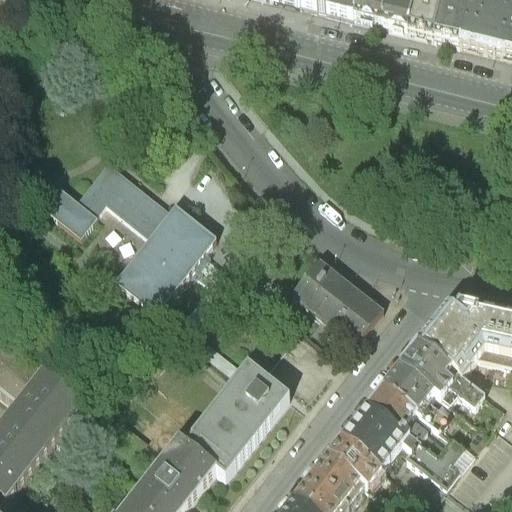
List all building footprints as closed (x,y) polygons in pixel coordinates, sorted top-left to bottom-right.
[(274,0),(273,5),(273,6),(299,12),(298,12),(301,0),(274,0)] [(301,0),(298,12),(299,12),(300,12),(353,26),(359,0),(301,0)] [(359,0),(353,26),(380,33),(388,0),(359,0)] [(388,0),(380,33),(408,39),(417,0),(388,0)] [(445,0),(428,0),(428,1),(422,0),(417,0),(408,39),(434,46),(445,0)] [(461,0),(445,0),(434,46),(459,52),(470,12),(459,9),(461,0)] [(511,0),(483,0),(480,14),(470,12),(459,52),(511,65),(511,22),(511,17),(511,0)] [(77,211),(96,225),(106,213),(149,248),(115,291),(156,324),(201,268),(216,248),(175,216),(171,221),(108,172),(77,211)] [(77,211),(59,196),(43,217),(81,247),(97,226),(96,225),(77,211)] [(355,290),(314,257),(285,293),(349,346),(378,308),(355,290)] [(511,328),(461,316),(456,323),(449,318),(418,357),(461,391),(477,371),(511,378),(511,328)] [(0,511),(0,505),(78,405),(0,344),(0,395),(13,407),(15,409),(0,426),(0,511)] [(418,357),(401,380),(433,405),(448,417),(457,406),(475,420),(484,408),(461,391),(418,357)] [(243,382),(185,457),(217,482),(225,488),(290,405),(250,374),(243,382)] [(401,380),(384,400),(416,426),(439,443),(447,432),(429,418),(427,421),(424,418),(433,405),(401,380)] [(384,400),(368,422),(406,452),(416,460),(434,474),(438,469),(429,462),(436,453),(411,433),(416,426),(384,400)] [(368,422),(343,453),(382,483),(403,457),(406,452),(368,422)] [(194,511),(217,482),(185,457),(179,452),(132,511),(194,511)] [(406,452),(403,457),(413,465),(416,460),(406,452)] [(434,474),(416,460),(413,465),(407,473),(426,488),(446,504),(447,504),(473,470),(451,452),(438,469),(434,474)] [(343,453),(330,470),(361,495),(368,501),(382,483),(343,453)] [(330,470),(296,511),(347,511),(361,495),(330,470)] [(439,511),(446,504),(426,488),(412,505),(420,511),(439,511)] [(392,499),(407,511),(411,506),(396,495),(392,499)]
